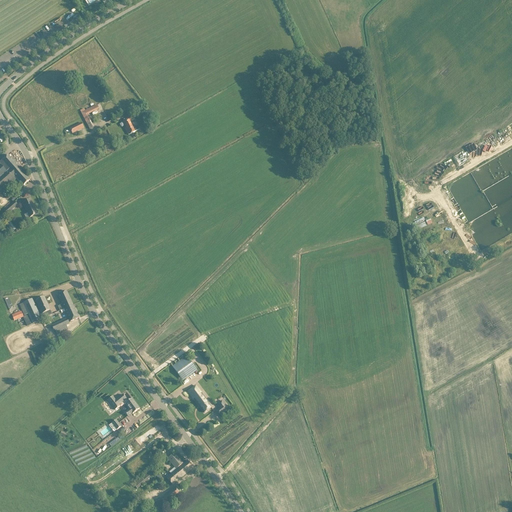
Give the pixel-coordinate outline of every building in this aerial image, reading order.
[(87,115),(99,109),(96,105),(81,113),(89,129),(94,127),(87,115)] [(127,128),(125,128),(129,135),(135,132),(139,130),(138,126),(133,128),(130,122),(134,119),(133,116),(126,120),(126,119),(124,120),(124,121),(123,121),(127,128)] [(84,128),(81,123),(70,129),(72,134),(81,129),(84,128)] [(0,193),(17,179),(20,183),(19,184),(21,187),(23,186),(30,180),(8,155),(0,162),(0,193)] [(23,203),(30,218),(38,214),(30,199),(23,203)] [(10,206),(4,211),(7,214),(11,219),(13,217),(10,214),(10,215),(9,213),(13,209),(10,206)] [(422,215),(413,220),(416,225),(425,220),(422,215)] [(430,219),(417,225),(418,229),(432,224),(430,219)] [(12,232),(16,230),(11,222),(7,224),(12,232)] [(58,295),(63,307),(70,322),(79,318),(66,291),(58,295)] [(36,301),(41,314),(50,310),(44,297),(36,301)] [(23,303),(19,305),(24,315),(28,314),(33,324),(41,320),(32,299),(23,303)] [(21,311),(12,315),(14,321),(18,319),(23,317),(27,326),(31,324),(27,315),(23,317),(21,311)] [(62,321),(51,326),(54,331),(55,331),(56,334),(68,329),(66,326),(69,324),(67,319),(62,321)] [(172,367),(182,381),(197,370),(187,356),(172,367)] [(208,403),(195,386),(187,392),(193,399),(194,399),(204,413),(211,408),(208,404),(208,403)] [(139,409),(132,399),(128,403),(126,400),(123,395),(115,400),(113,397),(108,401),(115,410),(120,406),(119,405),(123,402),(129,410),(125,413),(128,417),(132,414),(139,409)] [(229,409),(225,404),(219,408),(223,413),(229,409)] [(121,427),(116,420),(112,424),(117,430),(121,427)] [(171,474),(166,478),(172,485),(193,468),(187,461),(183,464),(174,453),(168,459),(175,468),(169,472),(171,474)] [(152,477),(156,473),(152,468),(133,484),(137,489),(151,476),(152,477)] [(161,507),(162,509),(181,495),(176,487),(155,503),(159,508),(161,507)]
